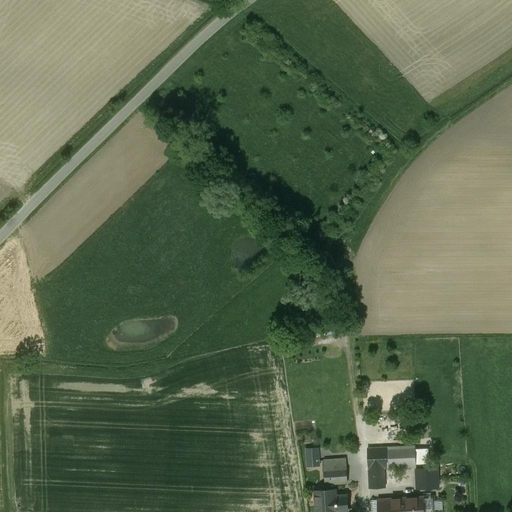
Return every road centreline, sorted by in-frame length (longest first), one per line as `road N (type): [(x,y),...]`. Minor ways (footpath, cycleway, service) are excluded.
road 1 (unclassified): [(0,239),(248,0)]
road 2 (unknown): [(359,511),(353,354)]
